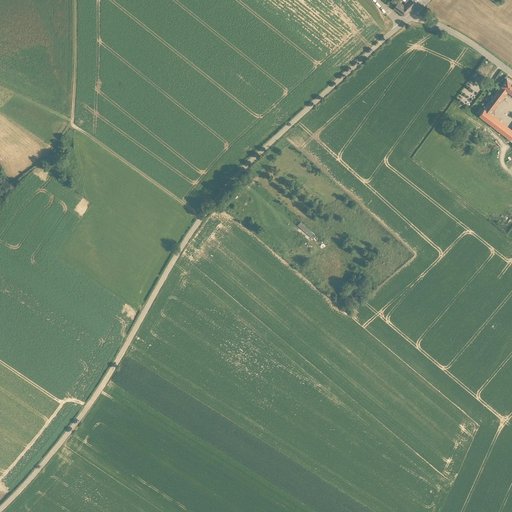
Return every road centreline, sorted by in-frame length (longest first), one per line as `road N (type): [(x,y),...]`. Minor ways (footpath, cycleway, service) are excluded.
road 1 (unclassified): [(0,510),(100,388),(210,204),(400,24)]
road 2 (track): [(71,123),(202,216)]
road 3 (track): [(74,0),(71,123)]
